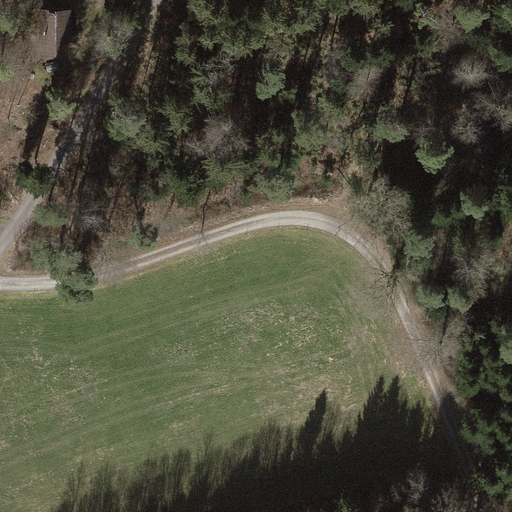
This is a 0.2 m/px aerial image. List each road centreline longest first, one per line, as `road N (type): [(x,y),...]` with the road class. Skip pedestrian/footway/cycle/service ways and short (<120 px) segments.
road 1 (track): [(0,287),(50,287),(268,225),(309,223),(351,239),(384,277),(481,511)]
road 2 (track): [(0,247),(156,0)]
